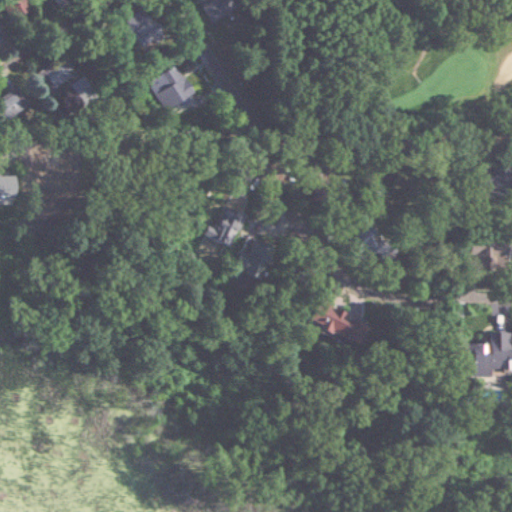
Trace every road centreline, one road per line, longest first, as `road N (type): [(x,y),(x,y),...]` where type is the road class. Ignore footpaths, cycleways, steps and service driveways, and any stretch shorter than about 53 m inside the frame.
road 1 (residential): [(168,0),(345,290)]
road 2 (residential): [(0,123),(245,126)]
road 3 (residential): [(345,290),(381,298),(511,295)]
